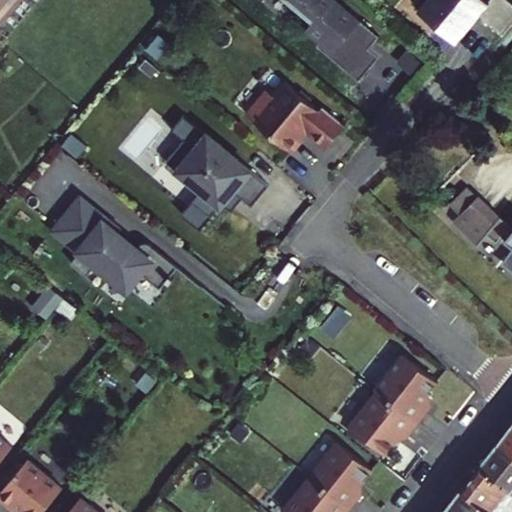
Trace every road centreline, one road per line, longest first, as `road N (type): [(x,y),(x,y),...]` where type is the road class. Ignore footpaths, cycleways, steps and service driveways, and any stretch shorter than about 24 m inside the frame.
road 1 (residential): [(511,395),(316,230),(412,111)]
road 2 (residential): [(418,511),(511,395)]
